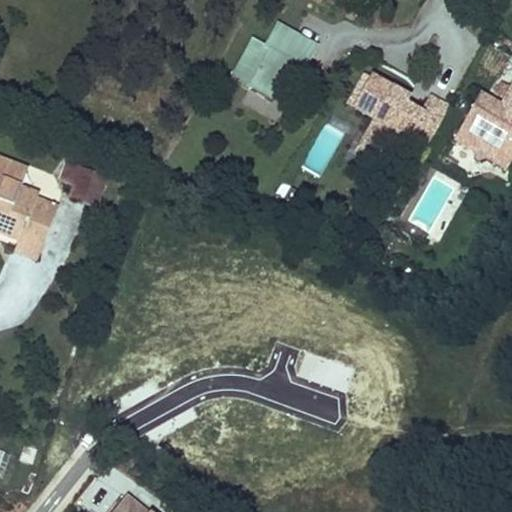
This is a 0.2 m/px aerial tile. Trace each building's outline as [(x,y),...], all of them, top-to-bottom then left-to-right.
[(279,25),(267,47),(254,40),(232,79),(273,102),(286,79),(295,64),(306,70),(318,47),(279,25)] [(297,85),(306,70),(295,64),(286,79),(297,85)] [(426,146),(448,108),(430,98),(420,116),(403,106),(407,99),(370,79),(355,108),(375,119),(357,152),(381,165),(393,142),(404,148),(410,137),(426,146)] [(482,157),(504,170),(511,157),(511,89),(501,109),(479,96),(453,140),(477,155),(478,160),(482,157)] [(10,186),(17,169),(0,162),(0,236),(18,244),(25,229),(46,238),(57,211),(36,202),(37,197),(18,190),(10,186)] [(76,185),(81,171),(66,165),(61,179),(76,185)] [(25,173),(17,169),(10,186),(18,190),(25,173)] [(105,182),(81,171),(76,185),(71,197),(96,208),(105,182)] [(288,202),(294,192),(281,184),(275,195),(288,202)] [(25,229),(18,244),(15,250),(37,259),(46,238),(25,229)] [(144,511),(127,498),(116,511),(144,511)]
